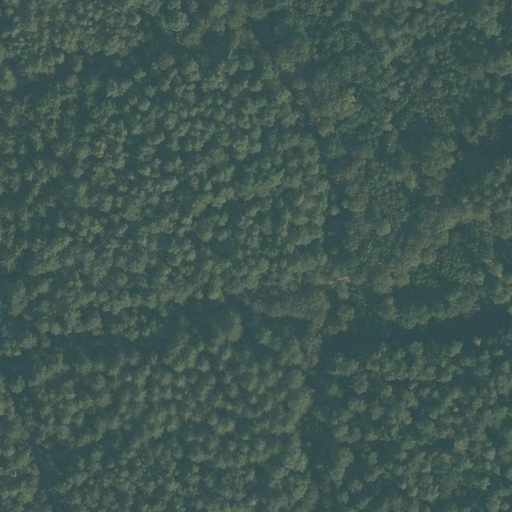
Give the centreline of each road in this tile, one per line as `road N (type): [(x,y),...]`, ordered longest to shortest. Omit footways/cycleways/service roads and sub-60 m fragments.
road 1 (track): [(247,0),(339,181),(345,206),(338,283)]
road 2 (track): [(338,283),(314,458),(322,511)]
road 3 (track): [(60,511),(0,319)]
